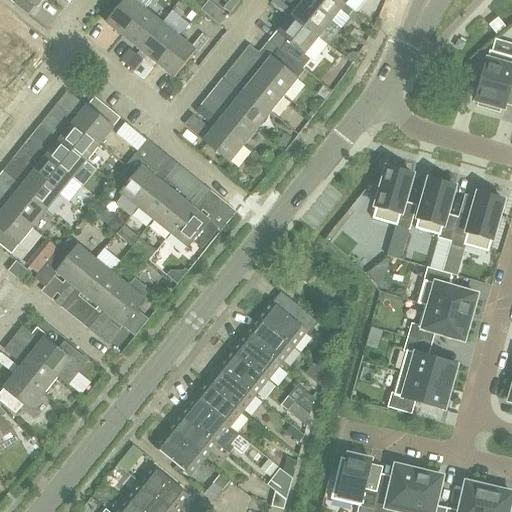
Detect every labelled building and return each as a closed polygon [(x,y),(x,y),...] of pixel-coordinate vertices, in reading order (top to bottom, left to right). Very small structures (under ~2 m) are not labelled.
[(123,37),(145,10),(132,0),(124,0),(106,23),(123,37)] [(230,14),(241,1),(240,0),(230,0),(223,9),(230,14)] [(273,0),(270,4),(280,12),(285,5),(278,0),(273,0)] [(319,38),(332,21),(306,0),(304,0),(294,13),(285,5),(280,12),(289,19),(292,16),(319,38)] [(356,13),(346,5),(339,0),(306,0),(332,21),(341,10),(352,19),(356,13)] [(162,24),(145,10),(123,37),(140,51),(162,24)] [(221,12),(213,22),(220,27),(227,18),(221,12)] [(292,16),(289,19),(278,33),(292,44),(284,53),(304,69),(312,60),(305,55),(319,38),(292,16)] [(489,26),(497,35),(506,27),(498,18),(489,26)] [(0,24),(0,50),(9,57),(21,42),(0,24)] [(179,37),(162,24),(140,51),(157,64),(179,37)] [(179,37),(157,64),(174,78),(196,51),(198,53),(209,40),(202,35),(192,48),(179,37)] [(269,41),(264,47),(259,54),(268,61),(257,74),(284,96),(298,79),(297,78),(304,69),(284,53),(269,41)] [(0,67),(9,57),(0,50),(0,67)] [(121,61),(128,66),(136,55),(130,50),(121,61)] [(500,113),(501,108),(505,109),(511,84),(511,57),(490,51),(475,101),(479,102),(478,107),(500,113)] [(143,60),(136,55),(128,66),(134,71),(143,60)] [(223,79),(232,87),(237,80),(228,73),(223,79)] [(246,88),(237,80),(232,87),(241,94),(244,91),(271,113),(284,96),(257,74),(246,88)] [(244,91),(241,94),(237,99),(230,108),(258,130),(271,113),(244,91)] [(75,120),(66,113),(61,119),(70,127),(73,123),(100,145),(114,128),(113,128),(121,118),(95,97),(87,107),(87,106),(75,120)] [(52,112),(61,119),(66,113),(57,105),(52,112)] [(196,112),(205,120),(210,114),(201,106),(196,112)] [(220,121),(210,114),(205,120),(214,127),(217,124),(244,146),(258,130),(230,108),(220,121)] [(87,162),(100,145),(73,123),(70,127),(59,140),(87,162)] [(148,140),(143,136),(139,133),(126,123),(117,134),(138,151),(148,140)] [(217,124),(214,127),(203,141),(230,163),(244,146),(217,124)] [(25,145),(34,152),(39,146),(30,138),(25,145)] [(43,160),(46,157),(73,179),(87,162),(59,140),(49,153),(39,146),(34,152),(43,160)] [(121,172),(131,180),(120,194),(137,208),(159,180),(156,178),(143,168),(147,164),(136,155),(121,172)] [(33,173),(60,195),(73,179),(46,157),(43,160),(33,173)] [(171,159),(164,169),(170,174),(178,164),(171,159)] [(417,207),(404,203),(413,174),(388,167),(373,219),(398,227),(410,230),(417,207)] [(159,180),(137,208),(154,221),(176,194),(163,183),(170,174),(164,169),(156,178),(159,180)] [(0,175),(0,179),(7,186),(13,179),(3,172),(0,175)] [(22,187),(13,179),(7,186),(17,193),(19,190),(46,212),(60,195),(33,173),(22,187)] [(452,242),(459,219),(447,215),(455,187),(430,179),(416,229),(439,236),(438,238),(452,242)] [(204,186),(197,196),(203,201),(211,191),(204,186)] [(19,190),(17,193),(6,206),(33,229),(46,212),(19,190)] [(452,242),(451,244),(464,248),(465,246),(489,253),(504,201),(479,193),(470,222),(459,219),(452,242)] [(189,205),(176,194),(154,221),(171,235),(192,207),(189,205)] [(192,207),(171,235),(188,248),(193,241),(203,249),(219,228),(210,221),(196,210),(203,201),(197,196),(189,205),(192,207)] [(99,204),(92,213),(117,232),(124,223),(99,204)] [(6,206),(0,213),(0,245),(8,252),(16,243),(19,246),(33,229),(6,206)] [(63,294),(69,299),(76,290),(73,287),(95,260),(69,238),(35,280),(46,288),(57,274),(70,285),(63,294)] [(73,287),(76,290),(90,300),(112,273),(95,260),(73,287)] [(23,286),(27,281),(31,276),(15,263),(7,273),(23,286)] [(298,272),(310,282),(317,273),(305,263),(298,272)] [(425,305),(470,318),(477,296),(448,287),(452,275),(428,268),(418,304),(425,306),(425,305)] [(102,326),(110,316),(106,314),(128,286),(112,273),(90,300),(103,311),(96,320),(102,326)] [(137,311),(146,300),(144,299),(150,291),(135,278),(128,286),(106,314),(110,316),(135,337),(149,320),(137,311)] [(61,308),(69,299),(63,294),(55,303),(61,308)] [(294,349),(308,332),(309,333),(318,322),(296,305),(288,316),(271,302),(258,319),(294,349)] [(412,324),(408,338),(432,345),(435,333),(464,341),(470,318),(425,305),(425,306),(419,326),(412,324)] [(294,349),(258,319),(245,335),(281,365),(294,349)] [(95,335),(102,326),(96,320),(88,330),(95,335)] [(332,323),(330,330),(338,333),(340,326),(332,323)] [(65,344),(60,350),(45,338),(47,336),(37,328),(32,334),(41,342),(31,355),(58,377),(67,385),(86,361),(65,344)] [(269,381),(281,365),(245,335),(232,351),(269,381)] [(400,373),(450,388),(457,365),(428,357),(432,345),(408,338),(404,352),(406,352),(400,373)] [(256,396),(269,381),(232,351),(219,367),(256,396)] [(1,354),(0,355),(0,363),(6,368),(11,361),(1,354)] [(11,361),(6,368),(15,375),(17,372),(45,394),(58,377),(31,355),(20,369),(11,361)] [(219,367),(206,383),(243,412),(256,396),(219,367)] [(315,382),(323,389),(327,374),(319,367),(315,382)] [(15,375),(4,389),(0,394),(0,401),(16,414),(23,405),(31,411),(45,394),(17,372),(15,375)] [(450,388),(400,373),(394,395),(392,394),(388,408),(412,414),(415,402),(444,410),(450,388)] [(230,428),(243,412),(206,383),(193,399),(230,428)] [(313,398),(310,395),(306,392),(297,404),(309,414),(313,398)] [(306,427),(309,414),(297,404),(289,396),(281,406),(306,427)] [(180,415),(217,444),(229,454),(235,448),(231,446),(239,436),(230,428),(193,399),(180,415)] [(0,439),(14,431),(3,418),(7,415),(0,406),(0,439)] [(204,460),(217,444),(180,415),(167,431),(204,460)] [(291,426),(286,433),(299,443),(304,436),(291,426)] [(191,477),(204,460),(167,431),(154,447),(191,477)] [(372,511),(377,493),(365,490),(372,461),(348,456),(347,460),(341,458),(331,500),(359,507),(357,511),(372,511)] [(283,471),(292,479),(296,462),(287,458),(283,471)] [(268,460),(261,469),(270,477),(277,468),(268,460)] [(139,483),(174,511),(176,511),(189,496),(152,467),(139,483)] [(377,493),(372,511),(396,511),(397,510),(403,511),(409,511),(419,472),(396,467),(390,495),(377,493)] [(287,500),(293,479),(285,473),(280,469),(268,485),(287,500)] [(434,511),(442,478),(419,472),(409,511),(434,511)] [(119,483),(110,476),(105,481),(114,489),(119,483)] [(105,482),(98,490),(103,494),(110,494),(114,489),(105,482)] [(174,511),(139,483),(126,499),(141,511),(174,511)] [(205,495),(213,501),(222,491),(213,484),(205,495)] [(484,511),(490,489),(467,484),(459,511),(457,511),(447,510),(446,511),(484,511)] [(511,494),(490,489),(484,511),(508,511),(511,497),(511,494)] [(286,501),(275,492),(272,507),(284,510),(286,501)] [(141,511),(126,499),(115,511),(141,511)] [(200,499),(189,511),(205,511),(209,507),(200,499)]
